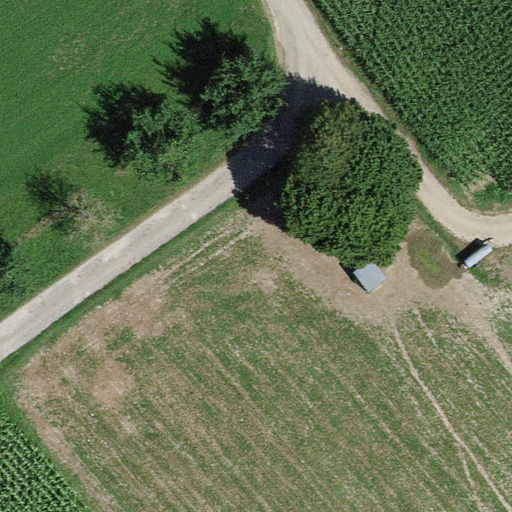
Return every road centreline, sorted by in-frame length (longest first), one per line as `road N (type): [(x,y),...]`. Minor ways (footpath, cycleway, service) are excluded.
road 1 (track): [(0,342),(339,94),(289,0)]
road 2 (track): [(511,229),(480,231),(460,221),(378,123),(339,94)]
